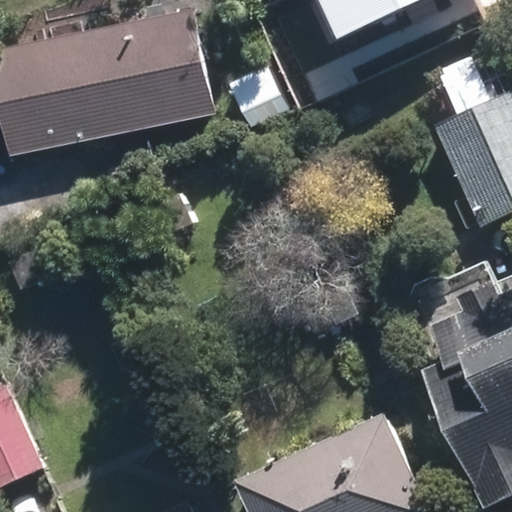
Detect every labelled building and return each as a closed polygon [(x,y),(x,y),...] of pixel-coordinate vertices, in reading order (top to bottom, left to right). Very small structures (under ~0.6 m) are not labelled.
[(325,0),(343,37),(422,0),(325,0)] [(0,113),(8,154),(214,111),(192,7),(0,45),(0,113)] [(295,61),(244,85),(265,131),(317,107),(295,61)] [(511,87),(511,89),(500,65),(442,90),(452,114),(433,123),(475,220),(511,204),(511,87)] [(152,204),(165,232),(191,219),(178,192),(152,204)] [(38,247),(6,262),(19,288),(50,273),(38,247)] [(511,284),(413,329),(429,363),(419,368),(482,508),(511,494),(511,284)] [(0,385),(0,485),(46,465),(9,382),(0,385)] [(422,511),(379,415),(230,479),(244,511),(422,511)] [(193,511),(187,499),(158,511),(193,511)]
